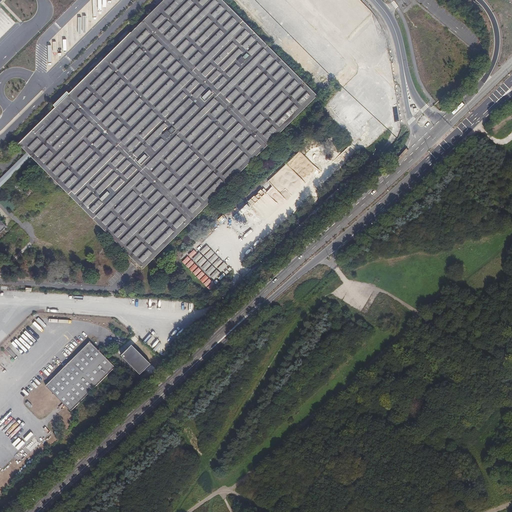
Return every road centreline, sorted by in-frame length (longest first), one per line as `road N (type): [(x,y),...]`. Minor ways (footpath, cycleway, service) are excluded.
road 1 (secondary): [(207,353),(482,112)]
road 2 (secondary): [(448,125),(207,353)]
road 3 (secondary): [(38,511),(207,353)]
road 4 (motorway): [(479,0),(497,48),(448,125)]
road 5 (unknown): [(38,82),(128,0)]
